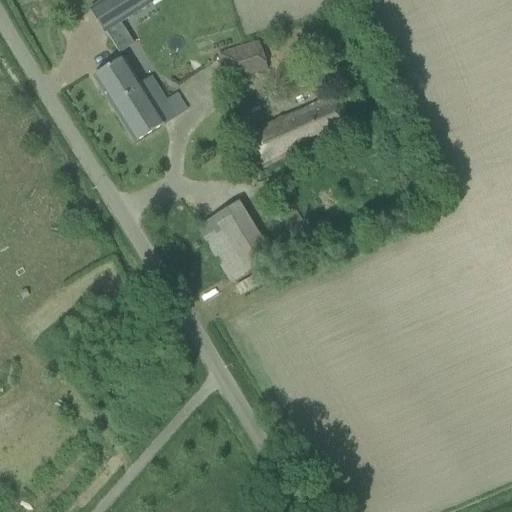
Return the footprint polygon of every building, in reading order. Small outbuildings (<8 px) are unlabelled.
[(148,2),(147,0),(102,0),(86,10),(99,32),(148,2)] [(228,83),(267,70),(259,43),(219,56),(228,83)] [(140,85),(124,60),(92,79),(133,144),(186,111),(175,94),(166,101),(151,78),(140,85)] [(305,112),(305,110),(246,134),(260,172),(349,128),(337,99),(305,112)] [(276,220),(293,247),(309,237),(292,210),(276,220)] [(214,218),(195,230),(229,285),(248,274),(214,218)]
